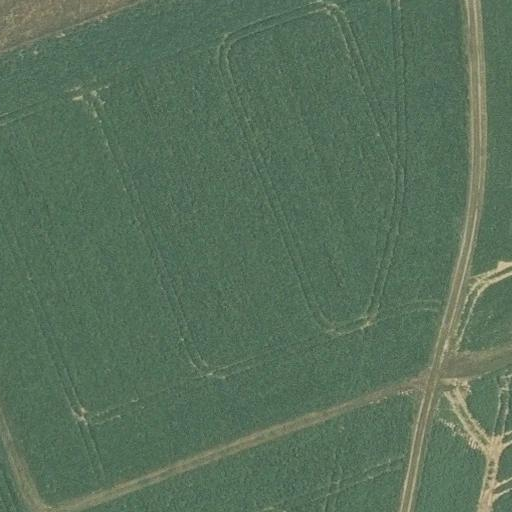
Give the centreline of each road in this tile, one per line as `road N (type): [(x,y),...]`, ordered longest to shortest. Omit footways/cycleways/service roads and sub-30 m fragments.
road 1 (track): [(469,0),(481,194),(406,511)]
road 2 (track): [(433,383),(420,381),(62,511)]
